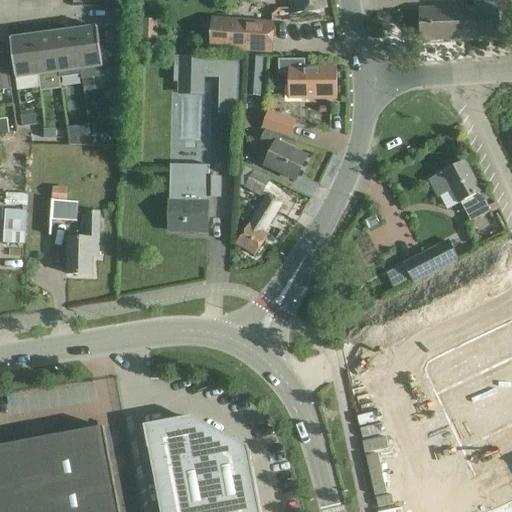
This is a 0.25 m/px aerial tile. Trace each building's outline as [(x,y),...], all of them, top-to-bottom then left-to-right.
[(291,0),(294,13),(306,11),(325,9),(324,0),(291,0)] [(497,0),(473,0),(474,8),(420,9),(421,41),(499,38),(497,0)] [(209,49),(272,53),(275,22),(211,18),(209,49)] [(157,44),(158,20),(138,19),(138,29),(138,45),(148,44),(157,44)] [(97,27),(75,30),(81,71),(78,71),(79,82),(107,78),(105,63),(101,63),(97,27)] [(75,30),(54,33),(60,74),(78,71),(81,71),(75,30)] [(105,31),(105,44),(120,45),(121,32),(105,31)] [(54,33),(33,36),(39,77),(60,74),(54,33)] [(33,36),(12,38),(17,80),(39,77),(33,36)] [(174,57),(173,83),(178,83),(177,95),(205,96),(205,78),(219,78),(218,114),(238,114),(239,57),(204,57),(174,57)] [(262,82),(263,58),(249,58),(248,81),(262,82)] [(305,60),(278,60),(278,74),(290,74),(290,87),(305,87),(305,98),(317,97),(337,97),(337,69),(317,70),(305,70),(305,60)] [(0,92),(12,91),(9,65),(0,66),(0,92)] [(111,83),(110,95),(120,95),(121,83),(111,83)] [(35,110),(20,112),(22,127),(37,126),(35,110)] [(268,110),(261,127),(290,138),(297,121),(268,110)] [(8,119),(0,119),(0,135),(10,134),(8,119)] [(88,125),(67,128),(69,139),(69,145),(90,146),(90,137),(88,125)] [(44,129),(44,139),(57,140),(57,129),(44,129)] [(276,147),(267,167),(295,180),(307,157),(277,142),(280,137),(266,131),(261,140),(276,147)] [(436,177),(428,181),(438,199),(440,198),(446,195),(453,191),(460,203),(461,203),(470,219),(471,221),(491,211),(489,207),(475,179),(465,162),(436,177)] [(169,211),(169,231),(207,232),(207,196),(219,197),(219,178),(209,178),(210,166),(190,165),(170,165),(170,190),(170,198),(170,200),(169,211)] [(254,169),(244,185),(262,196),(272,180),(254,169)] [(53,187),(52,199),(68,201),(69,188),(53,187)] [(282,203),(270,193),(237,244),(254,256),(268,235),(263,233),(282,203)] [(50,220),(77,221),(78,201),(51,200),(50,220)] [(25,212),(5,210),(3,242),(23,244),(25,212)] [(100,212),(87,211),(86,239),(68,238),(67,274),(92,275),(93,257),(99,257),(99,237),(100,212)] [(460,261),(449,240),(404,263),(414,284),(460,261)] [(511,278),(425,310),(446,369),(511,345),(511,330),(509,321),(511,319),(511,278)] [(332,279),(325,305),(340,309),(347,283),(332,279)] [(469,409),(511,389),(511,346),(453,373),(469,409)] [(192,421),(187,422),(187,418),(144,426),(160,511),(260,511),(249,452),(244,453),(243,448),(232,442),(234,439),(223,433),(221,437),(192,421)] [(0,446),(0,511),(119,511),(103,427),(0,446)] [(511,511),(511,442),(478,456),(498,505),(481,511),(511,511)]
